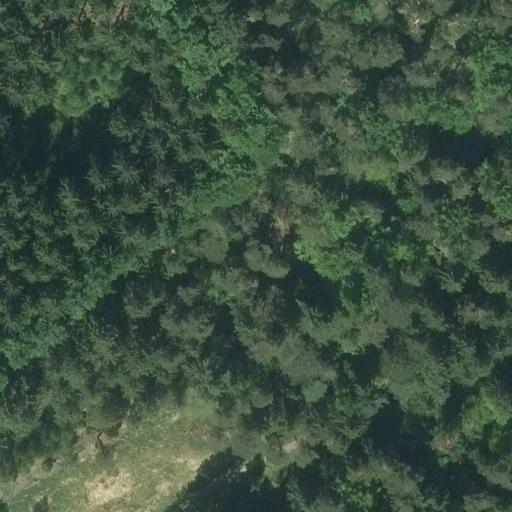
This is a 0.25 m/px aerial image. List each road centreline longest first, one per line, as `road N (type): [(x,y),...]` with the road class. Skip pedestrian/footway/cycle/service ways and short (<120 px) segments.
road 1 (track): [(193,0),(285,139),(0,347)]
road 2 (track): [(511,352),(445,390),(261,458),(179,511)]
road 3 (track): [(285,139),(349,95),(511,10)]
